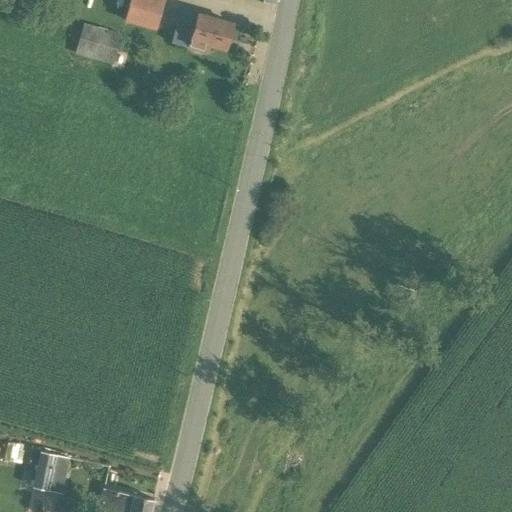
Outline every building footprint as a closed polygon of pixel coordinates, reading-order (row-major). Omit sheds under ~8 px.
[(154,31),(162,0),(128,0),(122,22),(154,31)] [(179,10),(169,43),(205,53),(207,45),(223,49),(231,24),(179,10)] [(74,55),(112,65),(120,34),(82,24),(74,55)] [(68,458),(38,451),(31,487),(60,494),(68,458)] [(95,511),(153,511),(156,500),(101,489),(95,511)]
